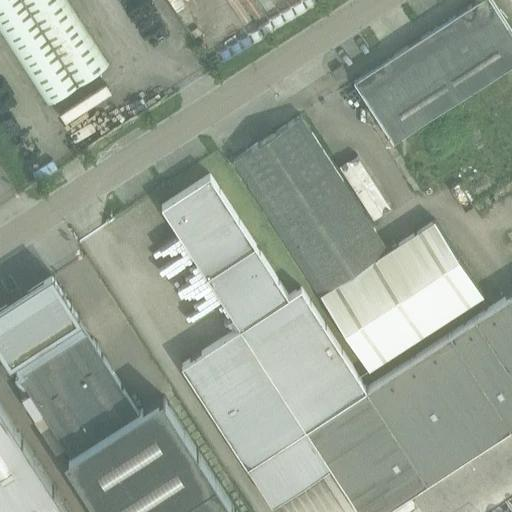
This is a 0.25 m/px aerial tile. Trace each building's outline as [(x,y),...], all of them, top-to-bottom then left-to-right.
[(0,0),(0,33),(47,105),(110,64),(67,0),(0,0)] [(224,57),(324,11),(319,0),(292,0),(214,35),(224,57)] [(388,58),(354,80),(393,141),(460,98),(511,64),(511,30),(492,0),(477,0),(465,8),(453,16),(421,37),(404,48),(388,58)] [(338,79),(347,73),(341,65),(333,70),(338,79)] [(301,113),(233,157),(233,158),(320,293),(367,366),(483,294),(434,218),(387,248),(301,113)] [(91,142),(113,133),(109,124),(87,133),(91,142)] [(209,174),(161,206),(240,327),(179,366),(244,466),(305,427),(360,511),(379,511),(511,425),(511,292),(365,388),(300,287),(288,295),(209,174)] [(501,213),(488,219),(499,241),(511,234),(501,213)] [(139,410),(52,275),(0,308),(0,343),(71,454),(64,458),(98,511),(237,511),(217,480),(162,395),(139,410)] [(0,365),(5,373),(13,368),(8,359),(0,363),(0,365)] [(0,511),(70,511),(0,402),(0,511)] [(43,414),(34,420),(44,436),(56,454),(65,448),(54,430),(43,414)] [(403,511),(414,505),(407,495),(381,511),(403,511)]
